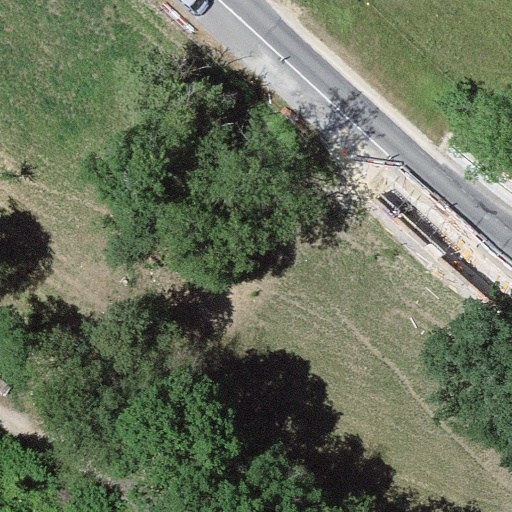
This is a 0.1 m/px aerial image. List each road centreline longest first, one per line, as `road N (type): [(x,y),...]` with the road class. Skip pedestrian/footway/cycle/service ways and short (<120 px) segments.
road 1 (secondary): [(214,0),(511,267)]
road 2 (track): [(155,511),(0,401)]
